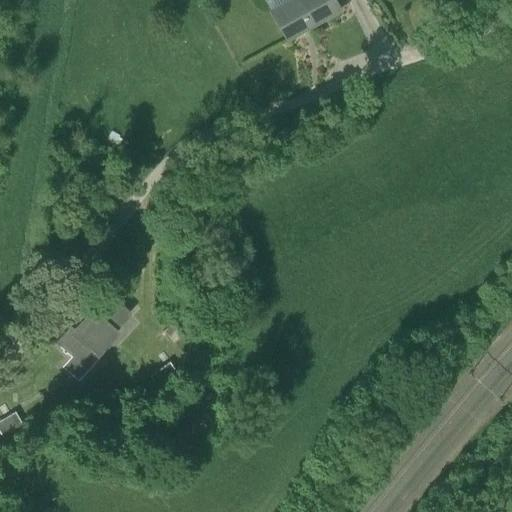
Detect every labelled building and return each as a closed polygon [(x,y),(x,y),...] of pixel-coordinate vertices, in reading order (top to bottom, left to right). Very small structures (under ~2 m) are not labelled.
[(340,9),(335,0),(288,0),(286,2),(284,0),(265,0),(287,39),(340,9)] [(55,342),(67,353),(71,357),(62,367),(79,381),(103,354),(99,350),(116,331),(113,328),(127,312),(110,296),(95,312),(92,309),(74,328),(71,324),(55,342)] [(182,354),(198,342),(180,318),(163,329),(182,354)] [(162,391),(180,377),(169,362),(150,376),(162,391)] [(0,428),(5,437),(23,427),(14,413),(0,421),(0,428)]
